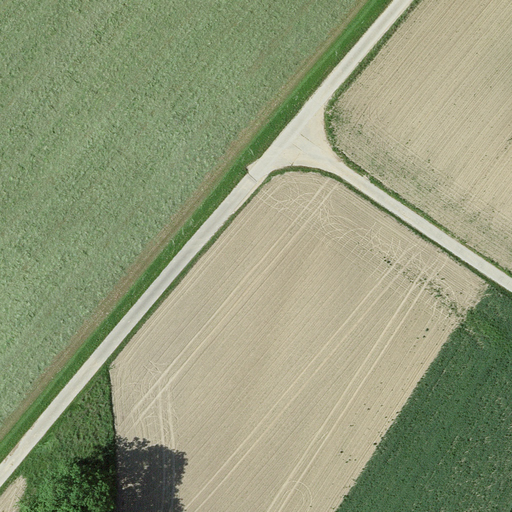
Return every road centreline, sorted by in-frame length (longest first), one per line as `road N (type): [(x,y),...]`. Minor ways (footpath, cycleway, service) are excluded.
road 1 (track): [(298,132),(0,480)]
road 2 (track): [(511,283),(298,132)]
road 3 (track): [(418,0),(298,132)]
